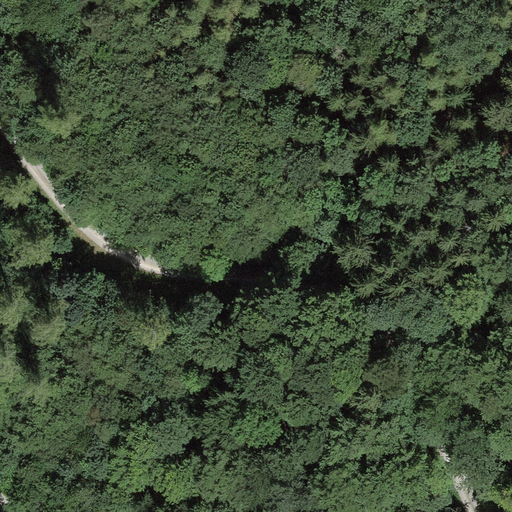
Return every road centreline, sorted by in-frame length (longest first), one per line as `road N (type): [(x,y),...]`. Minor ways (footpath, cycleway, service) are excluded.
road 1 (track): [(474,511),(392,332),(367,302),(266,268),(248,277),(216,276),(135,259),(77,216),(0,114)]
road 2 (track): [(303,0),(302,178),(283,249),(266,268)]
